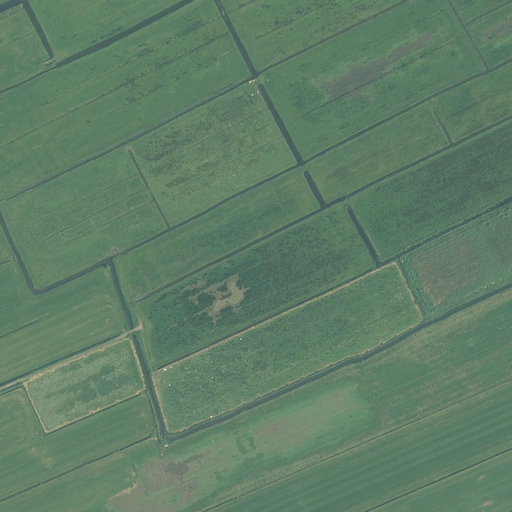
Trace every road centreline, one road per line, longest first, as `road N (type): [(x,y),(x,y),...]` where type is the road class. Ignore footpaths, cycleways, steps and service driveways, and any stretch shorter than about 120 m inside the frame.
road 1 (track): [(511,276),(340,356)]
road 2 (track): [(141,327),(0,389)]
